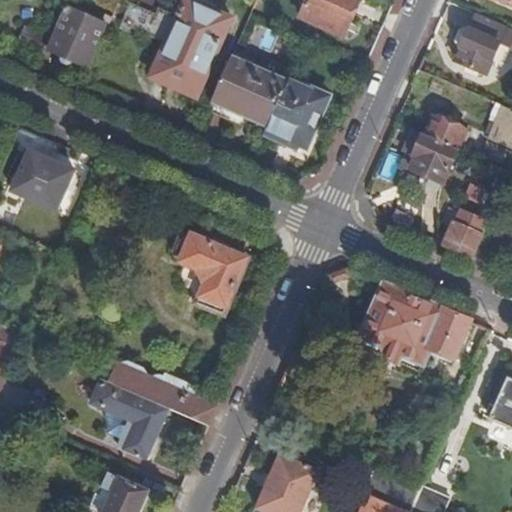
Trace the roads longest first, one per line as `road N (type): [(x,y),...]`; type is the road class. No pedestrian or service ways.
road 1 (residential): [(0,87),(323,226)]
road 2 (residential): [(323,226),(198,511)]
road 3 (residential): [(422,0),(323,226)]
road 4 (residential): [(323,226),(511,307)]
